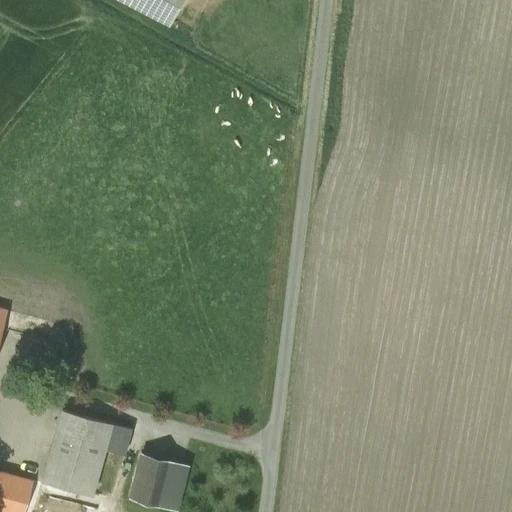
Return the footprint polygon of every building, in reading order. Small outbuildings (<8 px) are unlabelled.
[(180,0),(124,0),(169,23),(180,0)] [(137,428),(65,407),(43,482),(91,496),(106,445),(130,452),(137,428)] [(172,460),(141,452),(129,497),(160,506),(172,460)] [(172,460),(160,506),(173,509),(185,464),(172,460)] [(21,511),(30,481),(0,472),(0,511),(21,511)]
